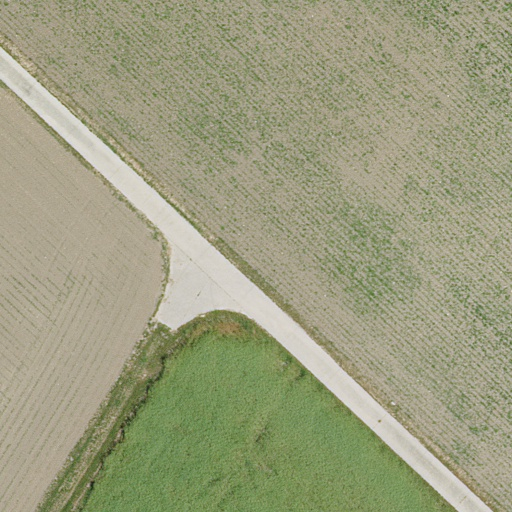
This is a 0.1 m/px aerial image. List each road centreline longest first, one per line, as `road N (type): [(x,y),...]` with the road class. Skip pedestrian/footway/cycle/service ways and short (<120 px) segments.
road 1 (track): [(0,64),(476,511)]
road 2 (track): [(46,511),(211,262)]
